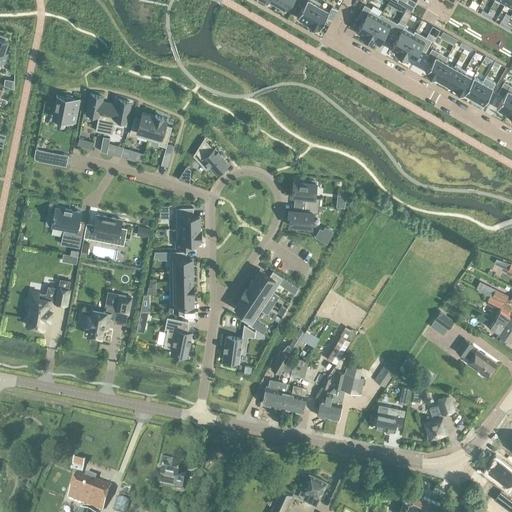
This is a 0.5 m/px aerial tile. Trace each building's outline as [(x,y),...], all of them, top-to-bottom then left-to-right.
[(279,0),(278,4),(288,9),(292,0),(279,0)] [(303,5),(297,17),(308,23),(318,4),(311,0),(301,0),(300,3),(303,5)] [(318,4),(308,23),(319,29),(325,18),(329,20),(333,12),(318,4)] [(363,20),(357,32),(368,38),(378,19),(367,13),(370,9),(364,5),(357,17),(363,20)] [(378,19),(368,38),(379,44),(385,33),(391,36),(397,25),(392,21),(389,26),(378,19)] [(397,38),(391,49),(402,55),(412,36),(401,30),(404,26),(398,23),(392,34),(397,38)] [(433,26),(430,31),(437,35),(440,30),(433,26)] [(412,36),(402,55),(413,61),(419,50),(425,53),(431,42),(426,38),(423,43),(412,36)] [(450,36),(448,41),(454,44),(457,40),(450,36)] [(433,60),(426,72),(436,78),(445,61),(435,56),(439,48),(434,45),(427,57),(433,60)] [(445,61),(436,78),(445,83),(454,66),(445,61)] [(454,66),(445,83),(454,89),(464,72),(454,66)] [(464,72),(454,89),(464,94),(465,92),(473,77),(464,72)] [(473,77),(465,92),(474,97),(484,81),(474,75),(473,77)] [(484,81),(474,97),(484,103),(493,86),(484,81)] [(503,96),(497,108),(508,114),(511,106),(511,91),(507,89),(510,85),(504,82),(498,93),(503,96)] [(90,94),(86,115),(98,117),(96,132),(104,133),(106,121),(110,103),(102,101),(103,97),(90,94)] [(57,96),(53,115),(61,116),(63,117),(62,119),(73,121),(75,122),(79,99),(67,96),(66,98),(57,96)] [(106,121),(104,133),(111,135),(114,123),(126,125),(126,123),(130,103),(118,100),(117,104),(110,103),(106,121)] [(135,116),(129,135),(136,137),(148,140),(149,136),(155,115),(143,112),(142,118),(135,116)] [(149,136),(148,140),(160,144),(159,146),(166,148),(167,145),(167,144),(172,126),(165,124),(166,120),(164,119),(164,118),(155,115),(149,136)] [(103,137),(101,150),(107,152),(110,138),(103,137)] [(79,138),(78,144),(92,148),(93,142),(79,138)] [(204,139),(193,156),(195,158),(198,161),(205,169),(208,167),(216,175),(229,163),(215,148),(213,149),(210,145),(204,139)] [(166,147),(161,165),(168,167),(172,152),(172,153),(174,145),(167,143),(166,147)] [(35,155),(35,156),(35,157),(35,158),(36,159),(37,160),(38,160),(39,161),(56,164),(57,155),(36,151),(36,149),(35,151),(35,152),(35,155)] [(292,186),(291,195),(306,197),(305,204),(320,205),(320,198),(315,197),(317,182),(315,182),(315,180),(309,180),(309,182),(294,180),(293,186),(292,186)] [(289,209),(288,219),(290,219),(289,225),(304,226),(304,228),(310,229),(310,227),(312,227),(313,213),(319,213),(320,205),(305,204),(304,211),(289,209)] [(54,218),(52,226),(64,229),(64,230),(61,244),(80,248),(82,235),(75,233),(77,221),(79,221),(81,212),(56,207),(55,215),(54,215),(54,218)] [(193,207),(176,208),(176,228),(200,227),(200,216),(194,216),(193,207)] [(87,223),(84,237),(108,241),(109,235),(119,237),(122,220),(96,215),(95,225),(87,223)] [(139,227),(137,236),(147,238),(149,228),(139,227)] [(200,227),(176,228),(177,248),(194,248),(194,241),(200,241),(200,238),(201,238),(201,228),(200,228),(200,227)] [(102,274),(107,243),(90,240),(84,271),(102,274)] [(145,264),(151,255),(142,249),(136,258),(145,264)] [(155,252),(154,258),(159,258),(159,260),(168,260),(167,251),(155,252)] [(187,251),(169,251),(170,271),(193,271),(193,258),(187,258),(187,251)] [(497,260),(495,263),(504,268),(506,263),(497,260)] [(260,269),(254,279),(274,292),(283,277),(273,271),(270,276),(260,269)] [(170,271),(169,271),(169,283),(193,282),(193,271),(170,271)] [(31,302),(27,325),(44,328),(46,319),(50,319),(51,318),(49,317),(51,312),(52,312),(52,310),(50,310),(51,301),(56,302),(56,301),(55,301),(57,291),(68,293),(69,291),(70,290),(69,290),(71,280),(60,278),(58,287),(48,285),(46,294),(39,292),(37,303),(31,302)] [(254,279),(248,288),(267,301),(274,292),(254,279)] [(193,282),(169,283),(170,294),(194,293),(194,292),(194,283),(193,283),(193,282)] [(293,286),(289,291),(294,295),(298,289),(293,286)] [(489,286),(486,291),(492,295),(492,297),(503,303),(504,303),(508,296),(489,286)] [(71,301),(83,301),(83,287),(72,287),(71,301)] [(242,297),(241,297),(261,311),(267,301),(248,288),(247,289),(241,296),(242,297)] [(194,293),(170,294),(170,311),(182,311),(182,305),(194,304),(194,293)] [(84,313),(82,324),(90,326),(88,335),(102,337),(105,320),(109,321),(110,316),(116,317),(117,311),(129,313),(132,298),(119,295),(116,308),(107,306),(106,312),(93,309),(92,314),(84,313)] [(144,295),(140,312),(148,311),(150,311),(149,295),(144,295)] [(490,296),(486,303),(500,310),(503,303),(492,297),(490,296)] [(241,297),(234,309),(243,315),(241,318),(251,325),(254,322),(261,311),(241,297)] [(501,315),(498,319),(503,322),(509,326),(511,327),(511,313),(509,312),(511,308),(504,303),(503,303),(500,310),(503,312),(501,315)] [(140,312),(137,330),(140,331),(137,330),(139,321),(146,322),(148,311),(140,312)] [(439,311),(434,318),(448,328),(453,321),(439,311)] [(165,328),(162,344),(165,345),(164,347),(172,349),(170,354),(186,357),(192,333),(188,332),(188,321),(167,317),(165,328)] [(495,324),(492,328),(496,332),(511,342),(511,340),(511,327),(509,326),(503,322),(498,319),(495,324)] [(224,350),(223,360),(239,362),(241,353),(246,354),(248,336),(254,337),(255,331),(244,323),(242,338),(226,336),(225,345),(225,346),(224,346),(225,346),(224,350),(223,350),(224,350)] [(299,329),(289,345),(296,349),(301,340),(305,333),(299,329)] [(305,333),(301,340),(314,347),(319,338),(307,331),(305,333)] [(341,336),(328,358),(337,363),(343,353),(350,341),(341,336)] [(465,338),(456,351),(464,357),(473,345),(465,338)] [(281,351),(271,369),(279,374),(290,356),(281,351)] [(477,351),(468,363),(479,371),(480,373),(483,376),(485,375),(488,377),(496,365),(477,351)] [(406,358),(402,364),(408,369),(412,363),(406,358)] [(387,360),(375,379),(386,385),(391,377),(392,376),(398,367),(387,360)] [(291,368),(291,370),(300,373),(301,372),(302,365),(292,363),(291,368)] [(336,365),(325,381),(334,388),(342,376),(345,371),(336,365)] [(423,378),(432,383),(436,375),(427,371),(423,378)] [(331,401),(327,417),(338,419),(341,403),(344,390),(361,394),(364,379),(360,378),(344,373),(343,376),(342,376),(334,388),(339,389),(338,394),(332,393),(331,401)] [(265,387),(262,402),(272,405),(276,389),(278,381),(269,379),(267,387),(265,387)] [(276,389),(272,405),(282,407),(286,392),(288,384),(278,381),(276,389)] [(286,392),(282,407),(292,409),(296,394),(298,386),(293,385),(291,393),(286,392)] [(296,394),(292,409),(303,412),(306,396),(304,396),(305,390),(302,389),(302,387),(298,386),(296,394)] [(321,396),(317,415),(327,417),(331,401),(332,393),(327,392),(326,397),(321,396)] [(439,397),(438,397),(440,404),(442,410),(443,412),(443,413),(456,409),(451,393),(439,397)] [(433,420),(424,422),(430,439),(448,433),(442,417),(440,417),(439,413),(443,412),(442,410),(440,404),(429,407),(433,420)] [(377,411),(374,427),(386,429),(386,430),(393,432),(395,426),(395,422),(401,423),(404,411),(388,407),(379,405),(377,411)] [(82,474),(86,460),(76,458),(72,471),(82,474)] [(182,489),(184,477),(178,476),(180,467),(164,464),(160,478),(175,481),(174,487),(182,489)] [(494,464),(487,473),(510,490),(511,487),(511,469),(508,475),(494,464)] [(96,477),(86,473),(84,476),(76,473),(68,498),(102,511),(110,486),(95,481),(96,477)] [(327,482),(309,473),(301,489),(320,498),(327,482)] [(281,511),(290,494),(280,489),(269,511),(281,511)] [(399,511),(417,511),(424,498),(409,491),(399,511)] [(438,505),(424,498),(417,511),(438,511),(435,510),(438,505)]
